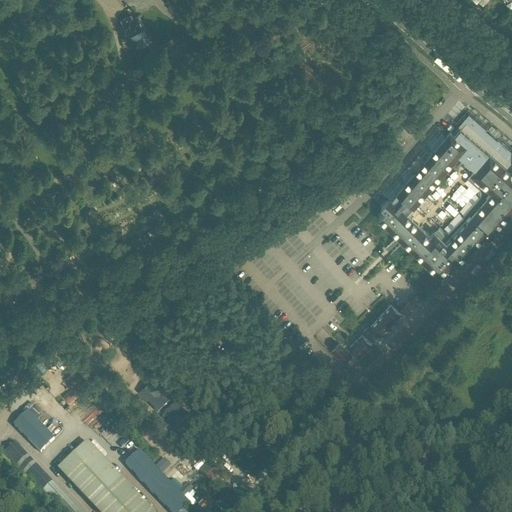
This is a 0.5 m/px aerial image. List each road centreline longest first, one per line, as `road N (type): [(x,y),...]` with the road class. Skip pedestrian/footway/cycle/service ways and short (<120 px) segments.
road 1 (unclassified): [(511,220),(232,511)]
road 2 (primary): [(511,115),(379,0)]
road 3 (unknown): [(157,511),(39,395)]
